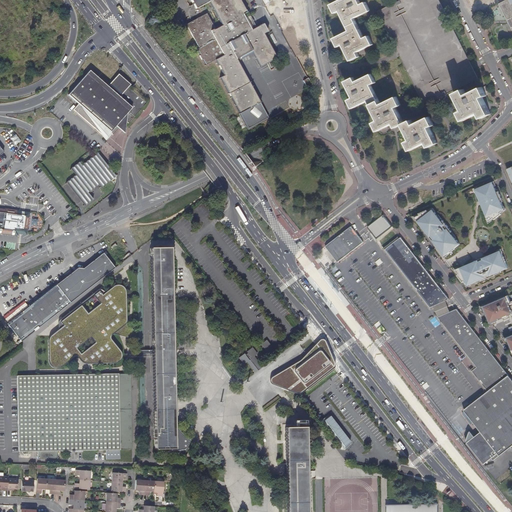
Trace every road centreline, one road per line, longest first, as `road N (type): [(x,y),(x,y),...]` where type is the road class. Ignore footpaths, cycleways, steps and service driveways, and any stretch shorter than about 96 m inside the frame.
road 1 (primary): [(489,511),(286,253)]
road 2 (primary): [(276,260),(475,511)]
road 3 (primary): [(286,253),(251,179),(124,17)]
road 4 (primary): [(174,119),(276,260)]
road 5 (tertiary): [(130,210),(0,271)]
road 6 (residential): [(372,189),(461,299)]
road 7 (tertiary): [(296,133),(171,192)]
road 8 (trunk): [(66,0),(74,29),(59,68),(32,88),(0,93)]
road 9 (trunk): [(0,109),(46,97),(104,35)]
